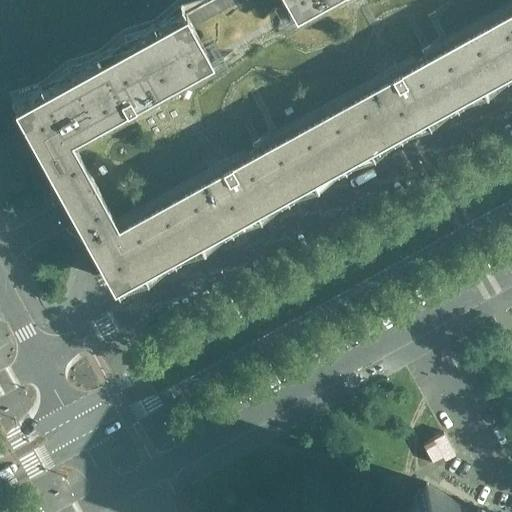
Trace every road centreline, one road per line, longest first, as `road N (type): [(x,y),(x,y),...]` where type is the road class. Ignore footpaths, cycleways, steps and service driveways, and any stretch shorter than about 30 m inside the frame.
road 1 (residential): [(39,361),(511,102)]
road 2 (tertiary): [(511,173),(69,417)]
road 3 (tertiary): [(85,446),(511,212)]
road 4 (residential): [(135,485),(511,278)]
road 5 (residential): [(124,0),(0,63)]
